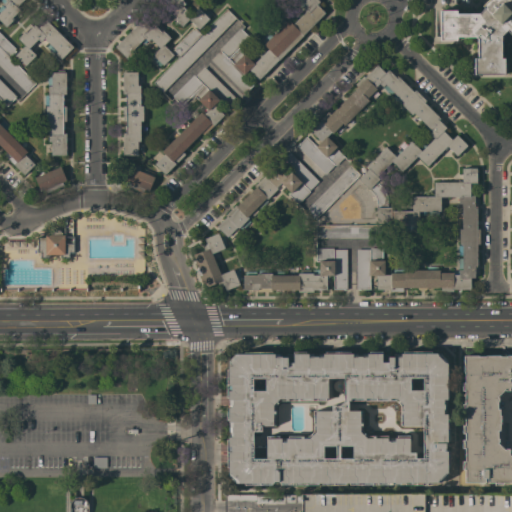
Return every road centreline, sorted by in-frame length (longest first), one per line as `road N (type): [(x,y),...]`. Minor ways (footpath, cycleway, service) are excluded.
road 1 (residential): [(350,17),(155,220)]
road 2 (residential): [(172,230),(365,37)]
road 3 (tertiary): [(511,322),(266,321)]
road 4 (residential): [(52,0),(94,38),(91,198)]
road 5 (residential): [(191,321),(200,511)]
road 6 (residential): [(511,143),(494,143),(386,31)]
road 7 (residential): [(494,143),(494,279)]
road 8 (tertiary): [(131,322),(0,321)]
road 9 (residential): [(355,31),(382,34),(391,7),(356,1),(355,31)]
